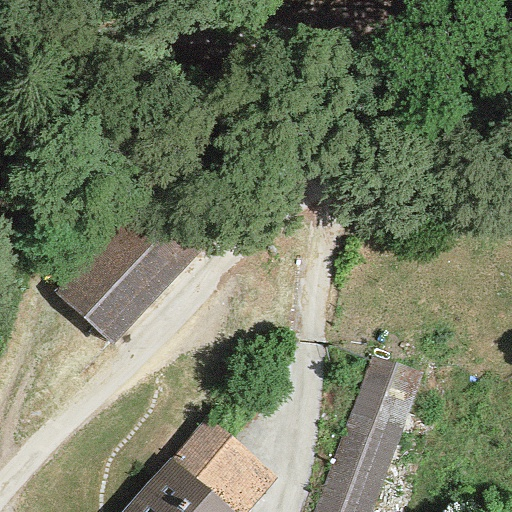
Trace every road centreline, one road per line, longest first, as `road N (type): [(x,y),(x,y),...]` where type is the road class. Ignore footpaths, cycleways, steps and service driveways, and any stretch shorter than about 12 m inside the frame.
road 1 (track): [(0,486),(271,219),(415,144),(511,108)]
road 2 (track): [(511,81),(333,49),(205,44),(0,60)]
